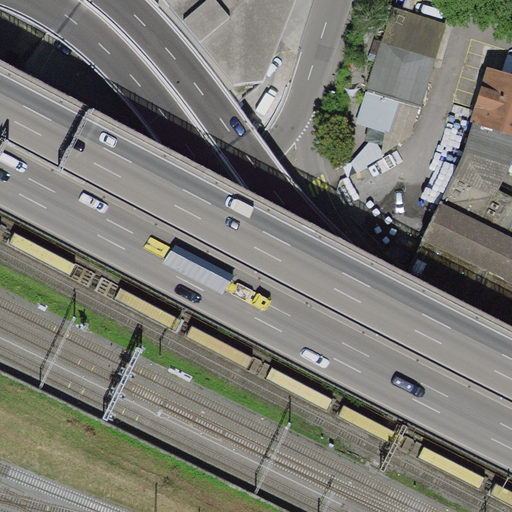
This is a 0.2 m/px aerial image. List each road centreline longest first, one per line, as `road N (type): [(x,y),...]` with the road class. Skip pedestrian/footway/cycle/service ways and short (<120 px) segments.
road 1 (motorway): [(41,0),(122,63),(330,333),(423,404),(511,450)]
road 2 (motorway): [(0,172),(511,437)]
road 3 (motorway): [(511,368),(0,106)]
road 4 (motorway): [(511,356),(392,294),(320,244),(120,0)]
road 5 (tertiary): [(0,98),(138,174),(183,183),(249,163),(302,101)]
road 6 (unclassified): [(511,340),(371,273),(343,247),(311,171),(302,101)]
